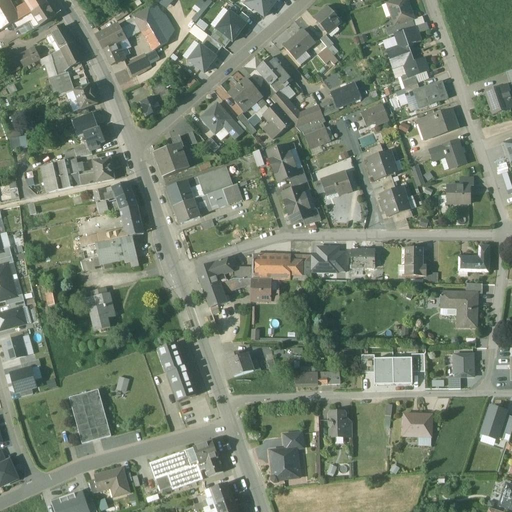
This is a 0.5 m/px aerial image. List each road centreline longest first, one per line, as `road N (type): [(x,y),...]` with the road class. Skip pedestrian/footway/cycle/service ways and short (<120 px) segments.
road 1 (residential): [(486,394),(223,402)]
road 2 (residential): [(430,0),(506,234)]
road 3 (residential): [(305,0),(134,148)]
road 4 (residential): [(230,423),(40,487)]
road 5 (tertiary): [(134,148),(92,52),(57,0)]
road 6 (residential): [(506,234),(486,394)]
road 7 (tertiary): [(223,402),(180,268)]
road 8 (tertiary): [(180,268),(134,148)]
road 9 (residential): [(380,234),(506,234)]
